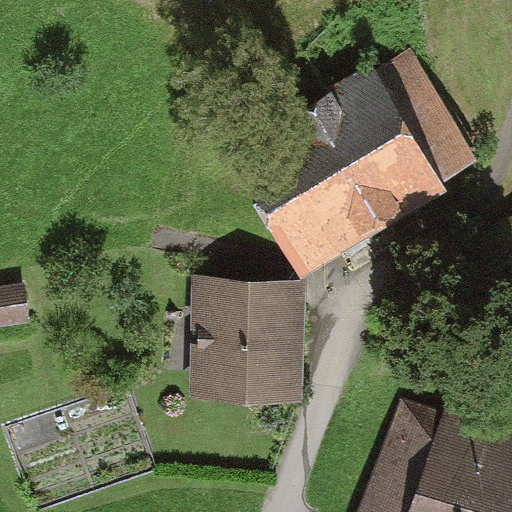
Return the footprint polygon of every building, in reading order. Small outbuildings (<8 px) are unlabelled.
[(376,60),(373,55),(230,139),(301,260),(444,177),(438,167),(475,146),(412,39),(376,60)] [(511,222),(494,233),(511,266),(511,222)] [(305,277),(195,275),(193,391),(303,393),(305,277)] [(24,278),(0,281),(0,319),(30,315),(24,278)] [(443,409),(396,392),(352,511),(511,511),(511,425),(446,402),(443,409)]
